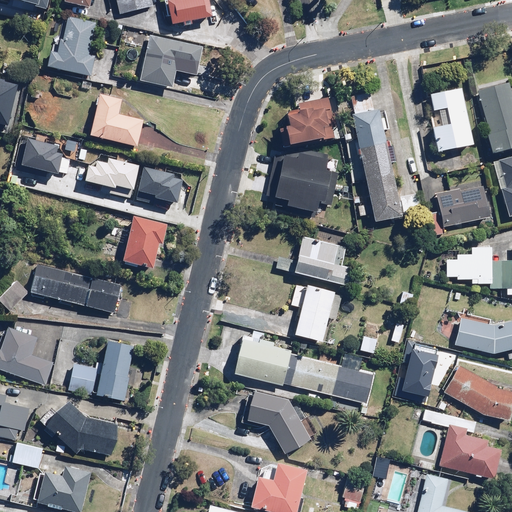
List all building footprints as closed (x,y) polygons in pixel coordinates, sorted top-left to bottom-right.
[(116,0),(119,15),(156,6),(154,0),(116,0)] [(168,0),(173,25),(186,23),(187,26),(196,24),(196,21),(216,18),(212,0),(168,0)] [(51,69),(93,76),(96,56),(90,55),(96,24),(70,19),(66,40),(62,39),(60,53),(54,52),(51,69)] [(152,35),(141,80),(175,88),(181,62),(200,67),(205,47),(152,35)] [(0,124),(12,126),(19,85),(0,80),(0,124)] [(488,133),(493,152),(511,146),(511,82),(511,80),(479,90),(491,132),(488,133)] [(463,87),(430,95),(434,109),(448,106),(452,123),(434,127),(439,151),(476,143),(463,87)] [(125,99),(102,93),(92,134),(140,146),(146,120),(121,114),(125,99)] [(399,195),(380,109),(375,110),(371,93),(352,97),(356,114),(352,115),(375,221),(423,211),(419,191),(399,195)] [(334,134),(331,118),(327,97),(298,103),(299,109),(285,111),(288,126),(279,128),(283,144),(334,134)] [(29,141),(23,139),(17,169),(47,175),(48,171),(61,174),(65,154),(57,152),(59,144),(30,139),(29,141)] [(274,153),(274,156),(269,172),(334,188),(338,172),(325,168),(328,154),(304,148),(304,151),(286,147),(284,156),(274,153)] [(493,161),(501,187),(510,216),(511,215),(511,155),(499,159),(493,161)] [(109,158),(109,162),(98,160),(97,165),(89,164),(86,180),(102,183),(101,192),(131,197),(133,188),(135,188),(140,163),(109,158)] [(168,199),(179,202),(184,178),(174,176),(175,172),(145,166),(138,199),(167,205),(168,199)] [(315,212),(318,201),(331,204),(335,188),(334,188),(269,172),(266,188),(279,191),(276,202),(286,205),(285,210),(314,217),(315,212)] [(484,183),(436,194),(443,226),(491,216),(484,183)] [(124,264),(140,267),(140,264),(155,267),(160,243),(164,244),(168,223),(134,216),(124,264)] [(342,264),(346,247),(305,237),(297,272),(349,284),(353,267),(342,264)] [(511,259),(493,259),(493,247),(472,247),(472,254),(458,253),(458,259),(447,259),(447,276),(458,277),(457,279),(472,279),(472,283),(490,284),(490,289),(507,289),(507,293),(507,294),(511,294),(511,259)] [(121,284),(37,263),(29,292),(114,312),(121,284)] [(28,291),(15,279),(0,296),(0,301),(10,310),(28,291)] [(283,285),(267,281),(262,302),(278,306),(283,285)] [(335,293),(336,290),(309,284),(307,290),(294,287),(290,305),(301,307),(296,333),(325,340),(330,317),(337,318),(342,294),(335,293)] [(414,294),(402,290),(398,302),(410,306),(414,294)] [(511,319),(496,324),(463,318),(457,344),(497,353),(507,350),(510,360),(511,359),(511,319)] [(405,325),(396,322),(391,340),(400,343),(405,325)] [(0,346),(0,367),(46,385),(55,361),(32,353),(38,337),(11,326),(3,348),(0,346)] [(377,338),(364,335),(360,350),(374,353),(377,338)] [(361,369),(364,357),(345,352),(342,364),(293,353),(293,349),(243,337),(235,374),(284,385),(285,384),(367,403),(375,372),(361,369)] [(136,343),(108,338),(98,393),(125,398),(136,343)] [(424,401),(436,353),(404,345),(392,393),(424,401)] [(97,367),(73,362),(68,390),(91,395),(97,367)] [(511,388),(499,386),(460,364),(444,391),(485,414),(511,419),(511,388)] [(291,399),(256,389),(248,418),(271,424),(286,452),(313,437),(311,435),(318,432),(309,416),(302,419),(291,399)] [(24,431),(30,408),(6,403),(7,395),(0,393),(0,434),(16,439),(18,430),(24,431)] [(87,416),(71,399),(49,421),(79,451),(82,448),(112,456),(121,424),(87,416)] [(490,439),(475,436),(478,421),(424,409),(423,418),(453,424),(444,463),(497,474),(502,447),(489,444),(490,439)] [(43,447),(20,442),(16,462),(39,467),(43,447)] [(391,458),(377,455),(372,474),(386,478),(391,458)] [(298,511),(307,469),(274,463),(260,469),(252,508),(271,511),(298,511)] [(82,511),(90,472),(65,467),(63,476),(45,472),(39,503),(82,511)] [(347,505),(358,509),(367,480),(349,475),(342,496),(350,498),(347,505)] [(449,482),(426,477),(418,511),(473,511),(443,505),(449,482)] [(244,511),(211,503),(208,511),(244,511)]
